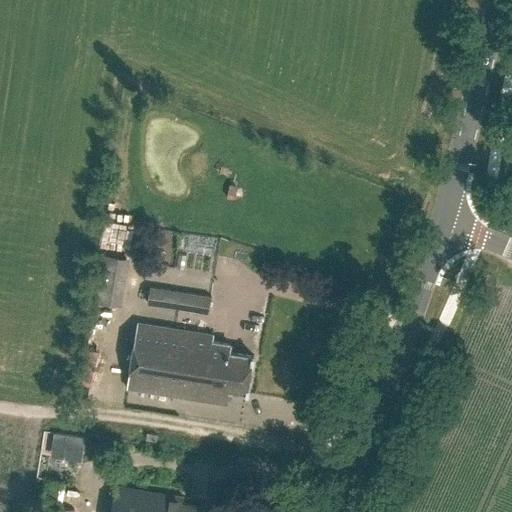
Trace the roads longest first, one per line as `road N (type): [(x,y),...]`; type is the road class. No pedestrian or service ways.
road 1 (tertiary): [(326,511),(404,340),(446,219)]
road 2 (tertiary): [(446,219),(493,0)]
